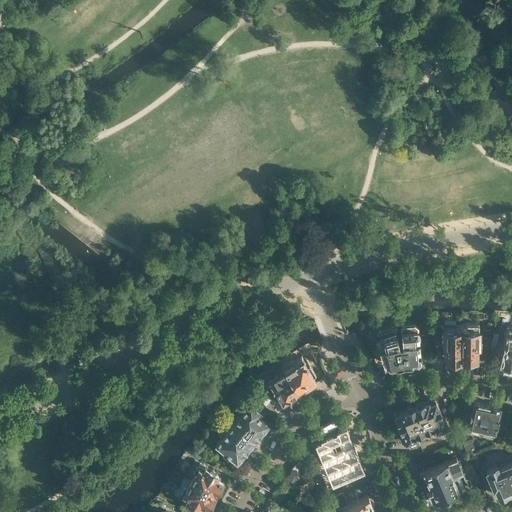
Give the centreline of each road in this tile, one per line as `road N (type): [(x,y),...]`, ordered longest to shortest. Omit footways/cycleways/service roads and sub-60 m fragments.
road 1 (residential): [(360,397),(286,439),(237,511)]
road 2 (residential): [(360,397),(434,378),(511,385)]
road 3 (residential): [(408,511),(360,397)]
